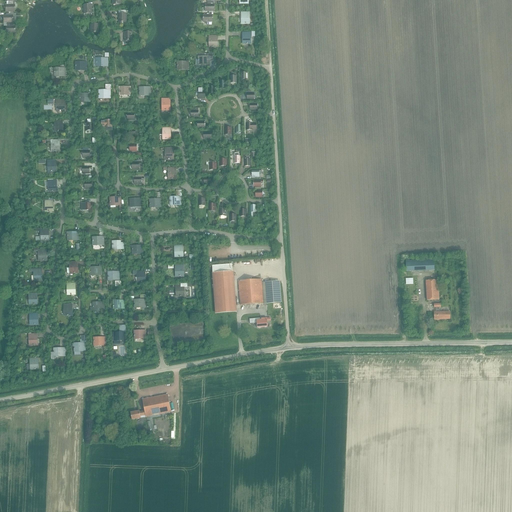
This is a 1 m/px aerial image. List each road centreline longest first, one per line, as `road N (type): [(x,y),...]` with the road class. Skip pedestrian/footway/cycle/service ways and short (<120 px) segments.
road 1 (residential): [(62,217),(75,82),(126,74),(174,89)]
road 2 (tertiary): [(288,347),(511,339)]
road 3 (tertiary): [(0,399),(164,370)]
road 4 (residential): [(82,331),(48,336),(62,217)]
road 5 (tertiary): [(164,370),(288,347)]
